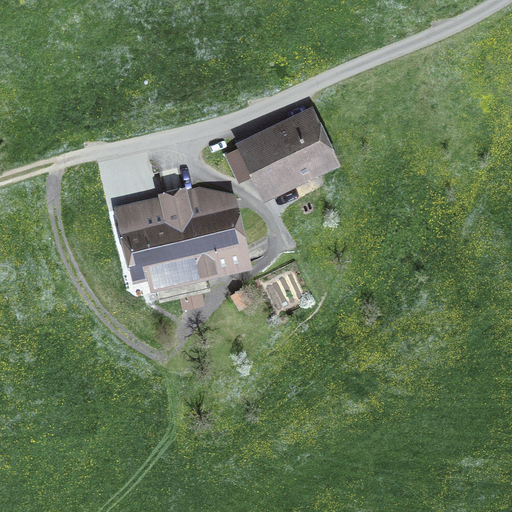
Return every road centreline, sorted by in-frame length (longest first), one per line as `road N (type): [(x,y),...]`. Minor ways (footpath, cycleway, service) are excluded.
road 1 (track): [(0,174),(210,122),(496,0)]
road 2 (track): [(103,511),(145,487),(171,459),(178,414),(173,380),(75,271),(51,195),(55,158)]
